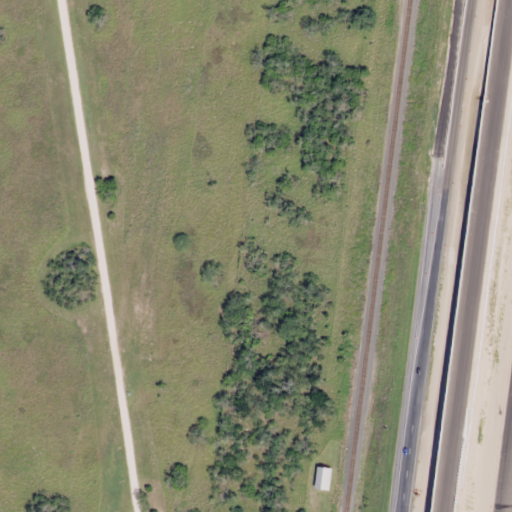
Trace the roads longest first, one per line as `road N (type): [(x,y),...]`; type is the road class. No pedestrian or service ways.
road 1 (residential): [(73,0),(146,511)]
road 2 (motorway): [(508,0),(443,511)]
road 3 (tertiary): [(452,148),(405,511)]
road 4 (motorway): [(478,0),(452,148)]
